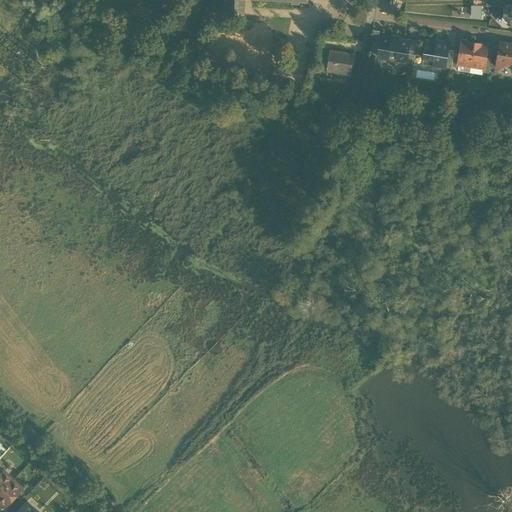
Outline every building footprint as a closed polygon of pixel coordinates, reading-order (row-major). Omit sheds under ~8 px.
[(225,0),(225,14),(243,15),(243,0),(275,0),(291,1),(291,4),(298,4),(299,1),(307,2),(307,0),(225,0)] [(511,25),(511,24),(511,4),(503,4),(503,16),(511,24),(511,25)] [(370,41),(377,42),(379,31),(372,29),(370,41)] [(388,64),(394,65),(398,62),(398,59),(405,61),(406,57),(409,41),(408,41),(399,39),(399,37),(391,36),(391,38),(381,36),(378,56),(385,57),(384,59),(388,64)] [(406,57),(414,58),(415,54),(416,45),(417,40),(408,39),(408,41),(409,41),(406,57)] [(422,63),(445,67),(448,49),(449,42),(435,40),(435,42),(426,40),(425,47),(416,45),(415,54),(423,56),(422,63)] [(487,44),(474,42),(461,40),(459,53),(458,64),(470,66),(483,68),(485,58),(487,44)] [(496,66),(501,67),(507,63),(508,65),(511,61),(511,43),(503,42),(499,45),(496,66)] [(445,67),(451,68),(451,66),(458,67),(458,64),(459,53),(453,52),(454,50),(448,49),(445,67)] [(341,73),(350,74),(353,55),(330,51),(328,61),(327,69),(328,69),(341,71),(341,73)] [(482,71),(489,73),(491,59),(485,58),(483,68),(482,71)] [(319,73),(327,74),(328,69),(327,69),(328,61),(321,60),(319,73)] [(0,493),(13,480),(4,471),(0,474),(0,493)] [(22,489),(13,480),(0,493),(0,499),(1,500),(0,501),(0,502),(5,507),(22,489)] [(36,511),(27,502),(17,511),(36,511)]
